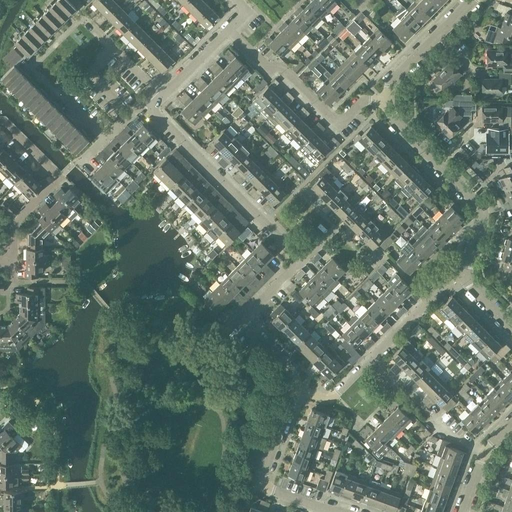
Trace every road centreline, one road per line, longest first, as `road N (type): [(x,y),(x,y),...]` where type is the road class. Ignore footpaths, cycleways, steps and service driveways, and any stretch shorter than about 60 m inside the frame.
road 1 (residential): [(293,389),(334,397),(450,281),(467,278)]
road 2 (residential): [(302,261),(151,108)]
road 3 (residential): [(388,101),(365,100),(340,125),(285,70),(266,67),(229,31)]
road 4 (residential): [(12,261),(11,228),(59,178),(0,122)]
road 5 (residential): [(337,511),(260,486),(293,389)]
road 6 (residential): [(467,278),(482,214),(438,164)]
road 7 (residential): [(105,140),(65,98),(114,49)]
